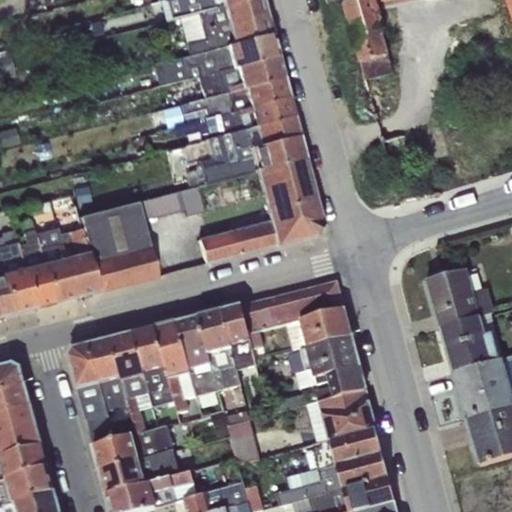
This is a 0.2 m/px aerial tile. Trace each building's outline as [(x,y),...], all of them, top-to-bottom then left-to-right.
[(169,0),(158,3),(164,22),(178,18),(249,0),(169,0)] [(260,0),(249,0),(178,18),(189,57),(270,36),(260,0)] [(372,0),(359,0),(343,4),(360,65),(362,64),(366,81),(393,73),(372,0)] [(78,24),(58,29),(62,44),(82,39),(78,24)] [(270,36),(189,57),(154,67),(156,78),(199,66),(202,77),(276,58),(270,36)] [(8,50),(0,52),(0,81),(15,78),(8,50)] [(202,77),(197,78),(204,99),(282,80),(276,58),(202,77)] [(199,66),(156,78),(159,88),(197,78),(202,77),(199,66)] [(282,80),(204,99),(180,106),(182,116),(204,109),(207,120),(287,99),(282,80)] [(207,120),(204,120),(208,134),(220,131),(222,137),(292,119),(287,99),(207,120)] [(299,144),(302,143),(295,119),(293,120),(292,119),(222,137),(205,141),(211,159),(197,162),(199,171),(299,144)] [(439,126),(425,130),(435,159),(449,154),(439,126)] [(14,128),(0,132),(0,149),(19,144),(14,128)] [(299,144),(199,171),(182,174),(186,190),(196,188),(256,173),(303,161),(299,144)] [(303,161),(256,173),(268,222),(199,240),(205,265),(315,237),(321,227),(303,161)] [(186,190),(137,203),(142,222),(184,211),(185,217),(203,213),(196,188),(186,190)] [(142,222),(137,203),(77,218),(81,231),(98,293),(157,278),(142,222)] [(25,245),(17,247),(34,310),(53,305),(34,236),(31,221),(20,224),(23,234),(22,234),(25,245)] [(56,230),(34,236),(53,305),(75,299),(58,236),(56,230)] [(1,237),(0,237),(0,271),(12,315),(34,310),(17,247),(12,231),(1,234),(1,237)] [(81,231),(58,236),(75,299),(98,293),(81,231)] [(0,318),(12,315),(0,271),(0,318)] [(439,329),(490,315),(492,314),(486,293),(473,297),(466,273),(426,284),(439,329)] [(336,283),(268,301),(275,329),(286,326),(343,311),(336,283)] [(268,301),(252,305),(259,333),(275,329),(268,301)] [(252,305),(241,308),(248,336),(259,333),(252,305)] [(241,308),(221,313),(237,372),(256,367),(252,351),(248,336),(241,308)] [(343,311),(286,326),(292,352),(299,351),(351,338),(343,311)] [(221,313),(198,319),(217,392),(241,386),(237,372),(221,313)] [(490,315),(439,329),(453,376),(503,361),(490,315)] [(198,319),(176,324),(196,398),(217,392),(198,319)] [(176,324),(154,330),(173,403),(176,414),(188,412),(185,401),(196,398),(176,324)] [(154,330),(132,336),(152,409),(173,403),(154,330)] [(259,333),(248,336),(252,351),(263,348),(259,333)] [(132,336),(110,341),(128,407),(136,437),(145,434),(139,412),(152,409),(132,336)] [(351,338),(299,351),(304,372),(297,374),(301,390),(327,383),(329,389),(316,393),(317,398),(306,401),(303,395),(266,404),(270,417),(306,407),(365,392),(351,338)] [(110,341),(88,347),(106,413),(128,407),(110,341)] [(106,413),(88,347),(73,351),(72,350),(68,358),(68,359),(86,421),(107,416),(106,413)] [(511,358),(503,361),(453,376),(466,421),(511,407),(511,358)] [(12,366),(0,369),(0,393),(24,387),(20,371),(20,370),(12,366)] [(0,393),(0,417),(30,409),(24,387),(0,393)] [(365,392),(306,407),(312,427),(315,430),(320,446),(375,431),(365,392)] [(511,407),(466,421),(479,467),(511,457),(511,407)] [(0,417),(0,458),(40,447),(30,409),(0,417)] [(107,416),(86,421),(89,434),(110,428),(107,416)] [(250,422),(227,428),(237,466),(259,461),(250,422)] [(110,428),(89,434),(93,448),(114,443),(110,428)] [(114,443),(93,448),(99,473),(173,453),(167,428),(145,434),(136,437),(114,443)] [(375,431),(320,446),(321,450),(305,453),(310,472),(286,478),(290,492),(276,496),(280,509),(283,509),(388,478),(375,431)] [(40,447),(0,458),(0,482),(46,469),(40,447)] [(173,453),(99,473),(106,497),(180,477),(173,453)] [(46,469),(0,482),(0,508),(53,493),(46,469)] [(180,477),(106,497),(110,511),(145,511),(184,501),(197,498),(191,474),(180,477)] [(388,478),(283,509),(283,511),(360,511),(394,503),(388,478)] [(197,498),(184,501),(187,511),(220,511),(247,505),(243,491),(242,486),(197,498)] [(256,487),(243,491),(247,505),(249,511),(254,511),(263,510),(256,487)] [(58,511),(53,493),(0,508),(0,511),(58,511)] [(396,511),(394,503),(360,511),(396,511)]
